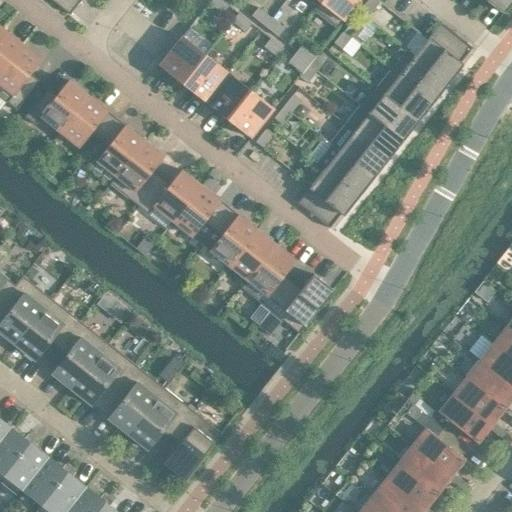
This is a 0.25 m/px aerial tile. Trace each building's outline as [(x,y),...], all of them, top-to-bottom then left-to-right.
[(50,0),(69,14),(70,13),(64,8),(69,0),(50,0)] [(222,14),(228,5),(221,0),(211,0),(208,3),(222,14)] [(313,9),(337,28),(359,0),(321,0),(320,3),(319,2),(313,9)] [(369,14),(379,2),(376,0),(366,0),(361,7),(369,14)] [(511,0),(486,0),(502,13),(503,13),(511,1),(511,0)] [(264,26),(271,17),(257,7),(251,15),(264,26)] [(244,32),(251,23),(238,13),(231,21),(244,32)] [(277,36),(284,28),(271,17),(264,26),(277,36)] [(351,37),(360,25),(352,19),(342,31),(351,37)] [(406,49),(405,50),(448,83),(463,64),(460,62),(472,47),(440,22),(413,55),(406,49)] [(0,70),(22,43),(3,29),(0,32),(0,70)] [(341,49),(351,37),(342,31),(333,42),(341,49)] [(182,36),(158,65),(181,83),(205,54),(182,36)] [(276,57),(283,48),(270,38),(263,46),(276,57)] [(41,59),(22,43),(0,70),(0,85),(11,94),(5,102),(16,110),(39,81),(30,73),(41,59)] [(308,64),(315,56),(301,45),(294,53),(308,64)] [(405,50),(390,69),(433,102),(448,83),(405,50)] [(316,71),(326,59),(317,52),(315,56),(308,64),(316,71)] [(301,73),(308,64),(294,53),(287,62),(301,73)] [(205,54),(181,83),(204,101),(227,72),(205,54)] [(307,83),(316,71),(308,64),(301,73),(299,76),(307,83)] [(433,102),(390,69),(375,87),(418,121),(433,102)] [(227,72),(204,101),(227,120),(250,90),(227,72)] [(59,132),(87,95),(68,80),(57,94),(47,87),(23,116),(34,125),(40,117),(59,132)] [(375,88),(361,106),(368,112),(403,140),(418,121),(375,87),(375,88)] [(250,90),(227,120),(250,138),(273,108),(250,90)] [(291,112),(301,101),(292,94),(283,106),(291,112)] [(116,118),(87,95),(59,132),(78,147),(89,133),(98,140),(116,118)] [(403,140),(368,112),(361,106),(359,105),(344,123),(353,131),(388,158),(403,140)] [(282,124),(291,112),(283,106),(273,118),(282,124)] [(144,140),(116,118),(98,140),(107,147),(95,161),(114,176),(108,183),(109,184),(144,140)] [(388,158),(353,131),(344,123),(329,142),(330,143),(338,150),(373,177),(388,158)] [(263,148),(273,136),(265,129),(255,141),(263,148)] [(152,170),(164,156),(144,140),(109,184),(138,206),(161,177),(152,170)] [(315,162),(324,169),(358,196),(373,177),(338,150),(330,143),(315,162)] [(170,184),(161,177),(138,206),(147,214),(153,206),(172,221),(201,185),(181,169),(170,184)] [(358,196),(324,169),(297,203),(329,228),(340,214),(343,216),(358,196)] [(202,223),(211,230),(229,207),(201,185),(172,221),(191,236),(202,223)] [(229,207),(211,230),(219,236),(208,250),(228,266),(257,230),(229,207)] [(276,244),(257,230),(228,266),(246,280),(240,287),(241,288),(276,244)] [(293,281),(284,274),(295,260),(276,244),(241,288),(269,311),(293,281)] [(0,303),(22,276),(22,275),(14,285),(0,273),(0,303)] [(301,288),(293,281),(269,311),(298,333),(333,290),(313,274),(301,288)] [(0,303),(0,332),(14,344),(51,298),(22,276),(0,303)] [(107,291),(98,302),(122,320),(130,309),(107,291)] [(34,359),(49,341),(57,348),(79,320),(51,298),(14,344),(34,359)] [(51,373),(70,388),(107,343),(79,320),(57,348),(66,355),(51,373)] [(511,331),(506,327),(511,332),(499,348),(493,343),(493,344),(511,358),(511,331)] [(135,365),(107,343),(70,388),(99,411),(135,365)] [(480,360),(511,386),(511,358),(493,344),(480,360)] [(171,381),(184,360),(174,353),(161,374),(171,381)] [(467,377),(466,377),(505,408),(511,398),(511,386),(480,360),(479,361),(485,366),(473,382),(467,377)] [(99,411),(127,433),(163,387),(135,365),(99,411)] [(491,425),(494,422),(505,408),(466,377),(453,394),(491,425)] [(161,430),(170,437),(192,410),(163,387),(127,433),(147,449),(161,430)] [(501,428),(494,422),(491,425),(453,394),(439,412),(435,408),(429,417),(421,410),(420,410),(442,428),(448,420),(477,442),(489,428),(496,434),(501,428)] [(221,433),(220,432),(192,410),(170,437),(178,444),(164,462),(184,479),(221,433)] [(412,446),(450,476),(453,473),(464,458),(436,435),(442,428),(420,410),(414,419),(426,429),(412,446)] [(0,439),(10,427),(0,419),(0,439)] [(0,477),(28,442),(10,427),(0,439),(0,477)] [(504,440),(509,434),(501,428),(496,434),(504,440)] [(0,477),(0,481),(17,495),(47,457),(28,442),(0,477)] [(461,479),(453,473),(450,476),(412,446),(418,451),(405,467),(399,462),(399,463),(437,493),(448,479),(456,485),(461,479)] [(35,509),(36,510),(66,472),(47,457),(17,495),(18,496),(23,489),(40,503),(35,509)] [(385,480),(424,510),(426,507),(437,493),(399,463),(385,480)] [(64,511),(85,486),(66,472),(36,510),(38,511),(64,511)] [(342,475),(338,472),(333,473),(330,477),(331,482),(335,485),(340,484),(343,480),(342,475)] [(463,491),(468,485),(461,479),(456,485),(463,491)] [(432,511),(426,507),(424,510),(385,480),(372,496),(391,511),(432,511)] [(64,511),(95,511),(104,501),(85,486),(64,511)] [(391,511),(372,496),(371,497),(377,502),(369,511),(391,511)] [(95,511),(117,511),(104,501),(95,511)]
